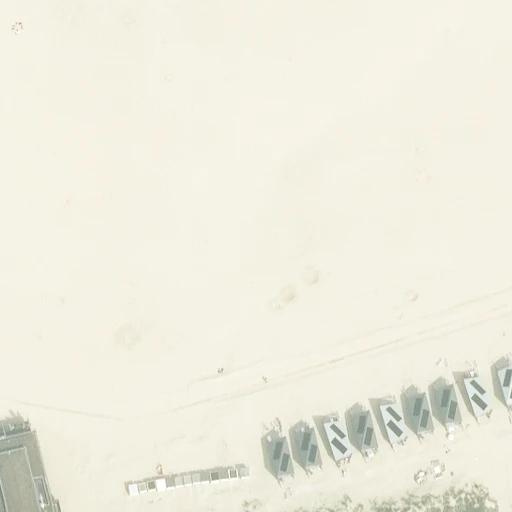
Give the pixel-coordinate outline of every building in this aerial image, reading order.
[(511,373),(511,372),(503,374),(511,406),(511,405),(511,373)] [(483,383),(474,385),(482,416),(490,414),(483,383)] [(449,392),(441,394),(450,424),(458,422),(449,392)] [(421,403),(413,405),(420,435),(428,433),(421,403)] [(391,410),(383,412),(392,443),(399,441),(391,410)] [(365,417),(357,419),(365,450),(373,448),(365,417)] [(339,422),(331,425),(340,456),(348,454),(339,422)] [(45,511),(26,428),(0,434),(0,511),(45,511)] [(309,436),(300,438),(308,469),(316,466),(309,436)] [(282,441),(274,443),(283,473),(291,471),(282,441)] [(292,511),(287,489),(279,491),(284,511),(292,511)] [(254,511),(251,498),(243,500),(246,511),(254,511)]
